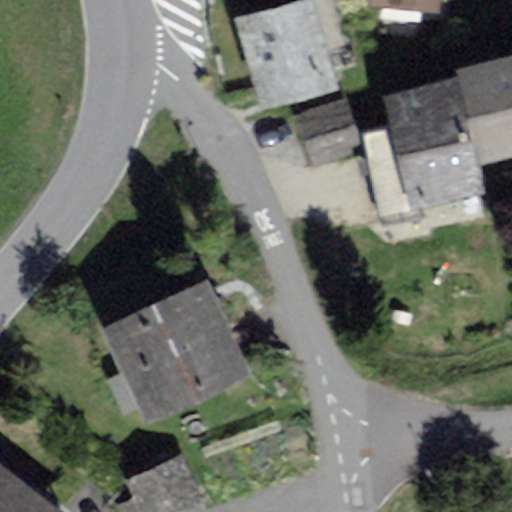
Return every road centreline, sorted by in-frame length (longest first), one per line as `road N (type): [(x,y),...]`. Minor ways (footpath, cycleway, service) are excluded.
road 1 (residential): [(349,467),(264,209),(235,156),(192,95),(157,73),(119,65)]
road 2 (tertiary): [(119,65),(94,165),(0,292)]
road 3 (residential): [(349,467),(511,437)]
